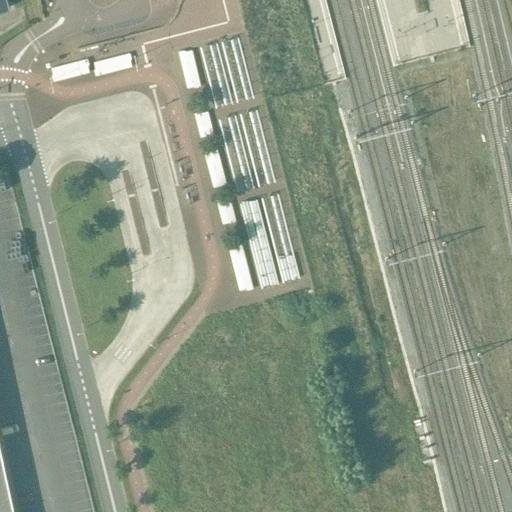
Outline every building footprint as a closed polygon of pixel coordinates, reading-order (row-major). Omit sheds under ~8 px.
[(0,0),(0,10),(11,7),(8,0),(0,0)] [(222,42),(237,104),(254,99),(239,38),(222,42)] [(200,47),(216,109),(233,105),(218,43),(200,47)] [(257,110),(240,114),(258,187),(275,183),(257,110)] [(236,115),(219,120),(237,193),(254,188),(236,115)] [(261,198),(282,284),(299,279),(278,194),(261,198)] [(239,203),(261,289),(278,285),(257,199),(239,203)] [(230,412),(242,454),(254,451),(249,431),(286,421),(280,398),(230,412)] [(0,511),(13,511),(0,449),(0,511)]
